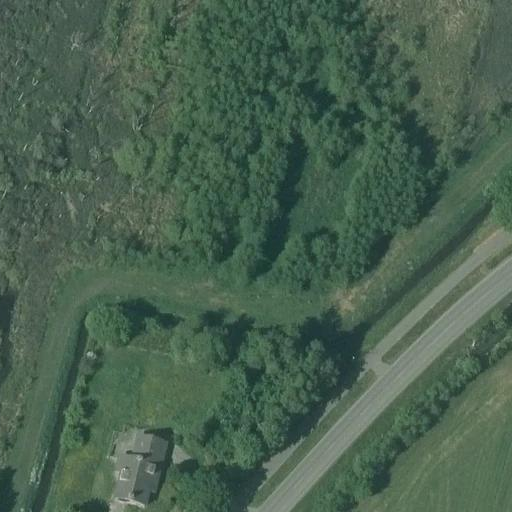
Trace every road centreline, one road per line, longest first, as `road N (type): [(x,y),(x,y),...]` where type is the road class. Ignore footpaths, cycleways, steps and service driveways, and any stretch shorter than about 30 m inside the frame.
road 1 (track): [(511,142),(429,210),(353,299),(324,318),(149,284),(114,281),(87,292),(64,316),(3,511)]
road 2 (tertiary): [(273,511),(401,372),(511,272)]
